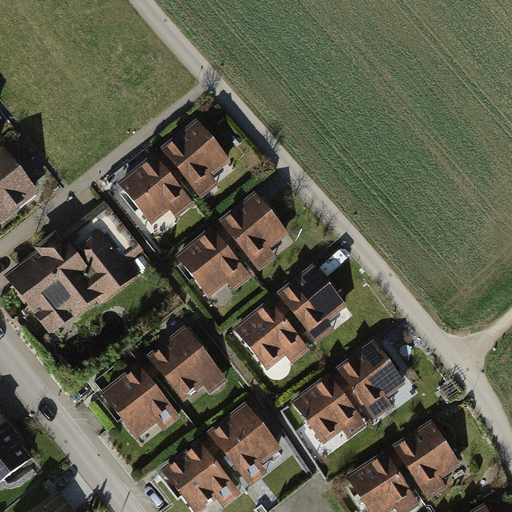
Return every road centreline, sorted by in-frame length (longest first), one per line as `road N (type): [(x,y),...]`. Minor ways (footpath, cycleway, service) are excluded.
road 1 (residential): [(137,0),(464,369),(511,461)]
road 2 (residential): [(0,351),(127,511)]
